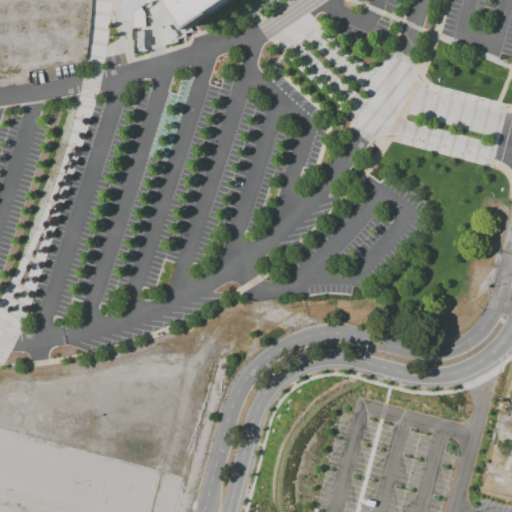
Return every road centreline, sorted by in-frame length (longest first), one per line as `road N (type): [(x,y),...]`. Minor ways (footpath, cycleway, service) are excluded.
road 1 (residential): [(511,251),(484,327),(453,348),(423,351),(330,334),(265,359),(235,400),(204,511)]
road 2 (residential): [(228,511),(255,412),(291,371),(338,359),(409,376),(449,376),(486,357),(511,325)]
